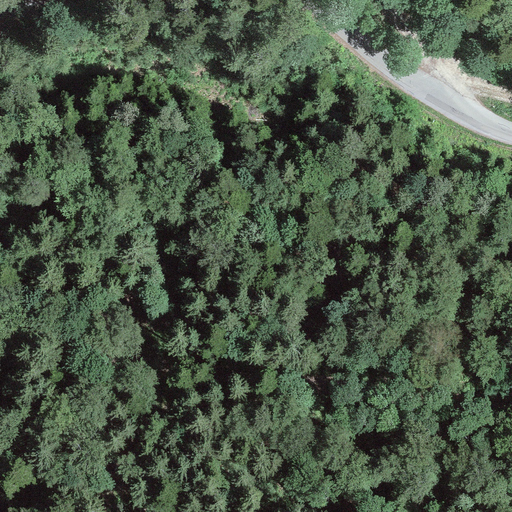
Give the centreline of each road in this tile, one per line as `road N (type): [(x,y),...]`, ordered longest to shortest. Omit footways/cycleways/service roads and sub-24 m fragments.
road 1 (track): [(0,349),(221,395),(511,431)]
road 2 (track): [(306,0),(440,100),(511,138)]
road 3 (track): [(440,100),(443,72),(378,0)]
